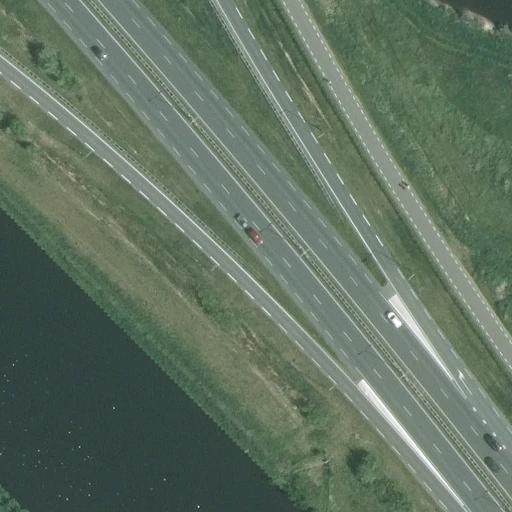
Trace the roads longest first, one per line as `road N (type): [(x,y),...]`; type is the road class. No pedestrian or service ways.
road 1 (trunk): [(58,0),(182,138),(480,509)]
road 2 (trunk): [(0,65),(150,193),(480,509)]
road 3 (trunk): [(457,409),(112,0)]
road 4 (trunk): [(457,409),(221,0)]
road 5 (unclassified): [(511,361),(445,269),(296,0)]
